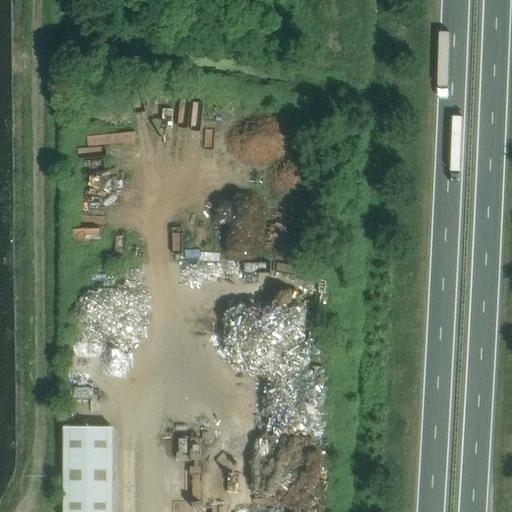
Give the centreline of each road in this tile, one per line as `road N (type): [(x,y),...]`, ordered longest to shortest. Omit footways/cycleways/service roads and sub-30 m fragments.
road 1 (trunk): [(456,0),(433,511)]
road 2 (trunk): [(474,511),(496,0)]
